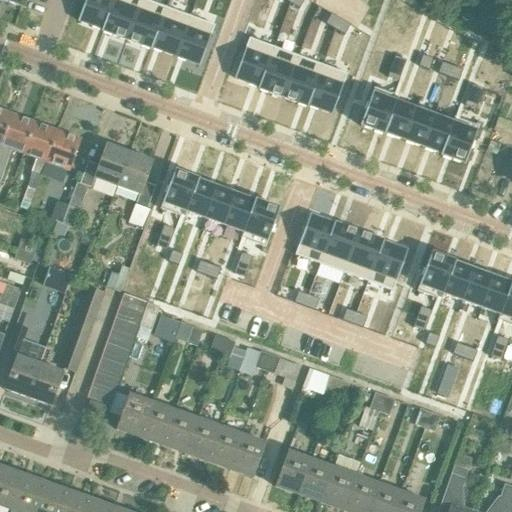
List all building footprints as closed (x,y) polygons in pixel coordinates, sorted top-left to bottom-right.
[(85,0),(78,21),(89,25),(101,30),(102,30),(113,0),(85,0)] [(101,30),(101,31),(126,41),(140,0),(113,0),(102,30),(101,30)] [(144,0),(140,0),(126,41),(151,50),(151,49),(151,48),(166,8),(144,0)] [(291,0),(290,4),(299,9),(304,0),(291,0)] [(511,13),(511,0),(505,0),(497,14),(509,20),(511,13)] [(175,57),(189,17),(166,8),(151,48),(151,49),(175,57)] [(331,14),(325,25),(334,30),(341,20),(331,14)] [(189,17),(175,57),(199,66),(214,26),(189,17)] [(341,20),(334,30),(344,36),(350,25),(341,20)] [(416,41),(433,48),(440,30),(423,23),(416,41)] [(305,57),(325,64),(335,36),(315,29),(305,57)] [(469,37),(464,52),(486,59),(491,44),(469,37)] [(450,38),(441,62),(442,63),(451,66),(460,42),(450,38)] [(249,39),(234,79),(258,88),(259,88),(274,48),(249,39)] [(258,88),(257,89),(282,98),(298,57),(274,48),(259,88),(258,88)] [(422,56),(418,67),(429,71),(433,59),(422,56)] [(298,57),(282,98),(307,107),(308,106),(307,106),(322,65),(298,57)] [(394,57),(391,67),(402,71),(406,61),(394,57)] [(442,63),(437,74),(448,78),(452,67),(451,66),(442,63)] [(322,65),(307,106),(308,106),(332,115),(347,75),(322,65)] [(391,67),(387,78),(398,82),(402,71),(391,67)] [(452,67),(448,78),(458,82),(463,70),(452,67)] [(479,81),(498,85),(501,74),(481,70),(479,81)] [(472,85),(468,96),(479,100),(483,89),(472,85)] [(374,88),(359,126),(384,135),(385,134),(396,102),(399,97),(374,88)] [(468,96),(464,106),(475,110),(479,100),(468,96)] [(396,102),(385,134),(403,141),(415,109),(396,102)] [(415,109),(403,141),(422,148),(433,116),(415,109)] [(0,146),(11,116),(0,112),(0,146)] [(0,146),(0,180),(11,150),(23,154),(34,125),(11,116),(0,146)] [(433,116),(422,148),(440,155),(452,123),(433,116)] [(440,155),(440,156),(464,165),(479,126),(454,117),(452,123),(440,155)] [(34,125),(23,154),(36,159),(32,172),(31,172),(28,186),(36,190),(36,189),(41,175),(42,174),(56,133),(34,125)] [(42,174),(41,175),(62,183),(67,170),(69,171),(80,141),(56,133),(42,174)] [(490,142),(486,151),(496,155),(500,146),(490,142)] [(79,184),(79,185),(87,188),(90,189),(93,180),(115,188),(128,153),(106,145),(98,166),(87,162),(79,184)] [(128,153),(115,188),(138,196),(135,204),(147,209),(154,187),(142,182),(150,162),(128,153)] [(174,171),(160,210),(185,219),(187,213),(198,181),(199,180),(174,171)] [(198,181),(187,213),(205,220),(217,188),(198,181)] [(75,188),(68,207),(79,211),(86,192),(75,188)] [(217,188),(205,220),(223,226),(235,195),(217,188)] [(235,195),(223,226),(242,233),(254,201),(235,195)] [(242,233),(240,239),(265,248),(279,209),(254,200),(254,201),(242,233)] [(135,205),(128,223),(143,229),(150,210),(149,209),(147,209),(135,204),(135,205)] [(309,215),(294,256),(319,265),(334,224),(333,224),(309,215)] [(334,224),(319,265),(343,274),(359,232),(334,223),(333,224),(334,224)] [(163,226),(159,236),(171,240),(174,230),(163,226)] [(359,232),(343,274),(368,282),(383,242),(384,241),(359,232)] [(159,236),(156,247),(167,251),(171,240),(159,236)] [(21,240),(17,251),(33,256),(37,246),(21,240)] [(383,242),(368,282),(393,292),(407,251),(383,242)] [(33,256),(17,251),(13,260),(29,266),(33,256)] [(172,251),(168,262),(178,266),(182,255),(172,251)] [(241,253),(237,264),(248,268),(252,257),(241,253)] [(430,253),(416,292),(441,301),(443,295),(455,263),(455,262),(430,253)] [(199,261),(195,272),(206,276),(210,265),(199,261)] [(455,263),(443,295),(462,302),(474,270),(455,263)] [(237,264),(233,274),(244,278),(248,268),(237,264)] [(210,265),(206,276),(216,280),(220,269),(210,265)] [(127,269),(120,267),(117,275),(110,273),(105,287),(119,292),(127,269)] [(42,287),(64,295),(71,276),(49,268),(42,287)] [(474,270),(462,302),(480,309),(492,277),(474,270)] [(22,287),(25,279),(9,274),(7,281),(22,287)] [(492,277),(480,309),(499,316),(510,284),(492,277)] [(499,316),(497,321),(511,326),(511,282),(511,283),(510,284),(499,316)] [(1,294),(0,296),(16,301),(20,291),(4,285),(1,294)] [(298,292),(293,303),(304,307),(308,296),(298,292)] [(16,301),(0,296),(0,306),(13,311),(16,301)] [(308,296),(304,307),(314,311),(319,300),(308,296)] [(150,331),(158,308),(147,303),(139,327),(150,331)] [(420,307),(416,317),(428,322),(431,311),(420,307)] [(79,309),(58,368),(74,374),(95,317),(95,316),(79,309)] [(346,310),(341,321),(352,325),(356,313),(346,310)] [(356,313),(352,325),(363,329),(367,317),(356,313)] [(172,344),(179,323),(161,316),(153,337),(172,344)] [(416,317),(412,328),(424,332),(428,322),(416,317)] [(15,327),(7,350),(18,354),(26,331),(15,327)] [(201,332),(192,328),(186,344),(195,348),(201,332)] [(428,333),(424,345),(435,349),(439,337),(428,333)] [(233,348),(235,343),(215,336),(209,352),(228,359),(233,348)] [(497,336),(493,347),(504,351),(508,340),(497,336)] [(18,354),(5,392),(27,400),(39,366),(44,349),(23,341),(22,342),(18,354)] [(456,343),(452,355),(462,359),(466,347),(456,343)] [(466,347),(462,359),(473,363),(477,351),(466,347)] [(493,347),(489,357),(501,361),(504,351),(493,347)] [(246,348),(237,372),(251,377),(254,369),(263,372),(268,356),(246,348)] [(279,359),(268,356),(263,372),(273,376),(279,359)] [(39,366),(27,400),(49,407),(61,374),(39,366)] [(446,366),(442,380),(452,384),(457,369),(446,366)] [(331,396),(337,380),(329,377),(323,393),(331,396)] [(337,380),(331,396),(343,401),(349,385),(337,380)] [(442,404),(447,391),(433,387),(429,399),(442,404)] [(365,409),(359,427),(371,432),(378,413),(384,397),(374,394),(373,396),(373,398),(369,410),(365,409)] [(138,440),(150,404),(127,396),(115,432),(138,440)] [(384,397),(378,413),(388,416),(394,401),(384,397)] [(84,416),(98,421),(100,422),(104,408),(89,403),(84,416)] [(160,448),(173,412),(150,404),(138,440),(160,448)] [(422,429),(428,413),(420,410),(414,426),(422,429)] [(183,455),(195,420),(173,412),(160,448),(183,455)] [(428,413),(422,429),(424,430),(434,433),(436,426),(439,418),(440,417),(428,413)] [(205,463),(218,428),(195,420),(183,455),(205,463)] [(218,428),(205,463),(228,471),(240,436),(218,428)] [(240,436),(228,471),(251,479),(263,444),(240,436)] [(511,444),(499,440),(495,451),(501,453),(509,450),(511,444)] [(285,452),(273,487),(296,495),(309,460),(285,452)] [(331,468),(319,503),(342,511),(354,476),(359,463),(338,456),(334,469),(331,468)] [(319,503),(331,468),(309,460),(296,495),(319,503)] [(436,511),(471,511),(461,508),(461,488),(467,471),(453,465),(436,511)] [(0,468),(0,507),(10,511),(22,477),(12,473),(11,478),(0,474),(0,470),(0,469),(0,468)] [(354,476),(342,511),(343,511),(366,511),(377,484),(354,476)] [(23,477),(22,477),(10,511),(12,511),(34,511),(43,489),(44,485),(35,481),(33,486),(21,482),(23,477)] [(377,484),(366,511),(392,511),(399,492),(377,484)] [(510,511),(511,509),(511,487),(504,485),(497,504),(495,503),(486,511),(471,511),(510,511)] [(34,511),(60,511),(65,498),(66,498),(68,493),(67,493),(57,489),(56,494),(43,489),(34,511)] [(419,511),(423,501),(399,492),(392,511),(419,511)] [(60,511),(85,511),(88,506),(90,501),(89,501),(80,497),(78,502),(66,498),(65,498),(60,511)]
